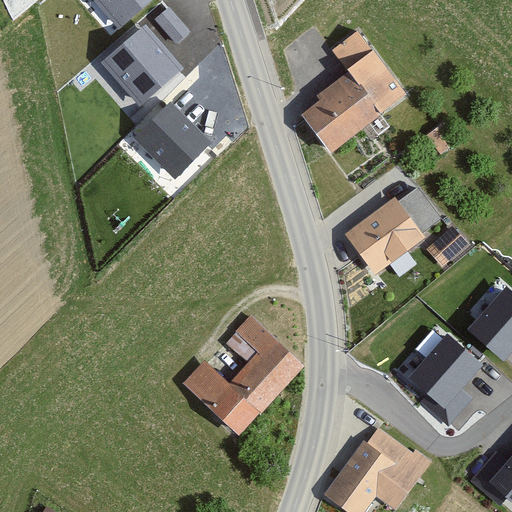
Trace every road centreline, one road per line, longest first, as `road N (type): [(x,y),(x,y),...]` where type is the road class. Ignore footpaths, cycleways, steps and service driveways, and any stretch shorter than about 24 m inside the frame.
road 1 (tertiary): [(326,348),(310,251),(233,0)]
road 2 (residential): [(326,348),(439,443),(475,437),(511,406)]
road 3 (tertiary): [(294,511),(311,468),(326,348)]
